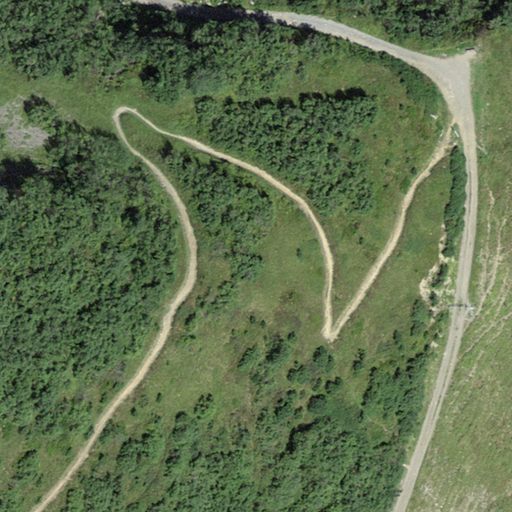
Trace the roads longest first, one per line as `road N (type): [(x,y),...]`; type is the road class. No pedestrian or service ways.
road 1 (track): [(380,511),(425,398),(446,300),(459,173),(454,111)]
road 2 (track): [(454,111),(446,84),(424,62),(348,37),(150,0)]
